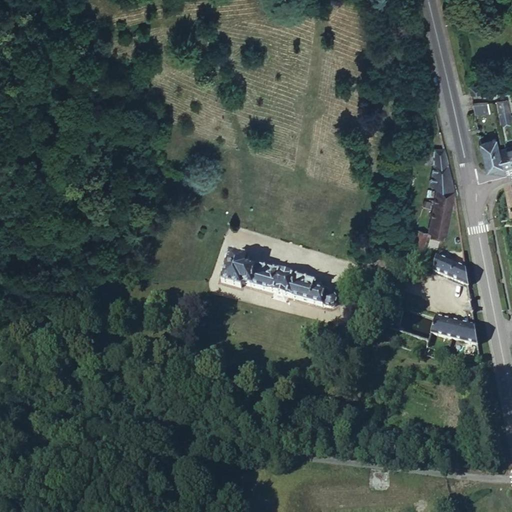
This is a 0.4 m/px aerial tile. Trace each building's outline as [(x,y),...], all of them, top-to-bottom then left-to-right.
[(480,93),(480,85),(469,86),(470,94),(480,93)] [(509,112),(507,100),(496,101),(499,114),(509,112)] [(489,112),(488,102),(472,104),(474,113),(489,112)] [(511,121),(509,112),(499,114),(501,123),(511,121)] [(508,164),(506,152),(498,154),(497,150),(495,139),(480,142),(486,170),(508,164)] [(442,155),(438,141),(415,146),(415,160),(424,159),(420,182),(427,184),(423,229),(439,233),(447,182),(442,155)] [(419,210),(421,204),(413,202),(411,208),(419,210)] [(394,260),(408,262),(416,233),(403,230),(394,260)] [(416,230),(412,254),(424,256),(428,232),(416,230)] [(422,267),(464,280),(461,263),(440,257),(441,249),(432,247),(430,254),(425,253),(422,267)] [(242,255),(223,249),(214,279),(233,285),(235,280),(321,305),(326,305),(329,302),(331,299),(331,294),(327,290),(312,286),(313,281),(240,260),(242,255)] [(394,302),(389,321),(399,324),(404,304),(394,302)] [(399,324),(389,321),(387,327),(427,337),(433,312),(404,304),(399,324)] [(449,335),(474,341),(471,322),(433,312),(427,337),(387,327),(385,337),(444,354),(449,335)]
